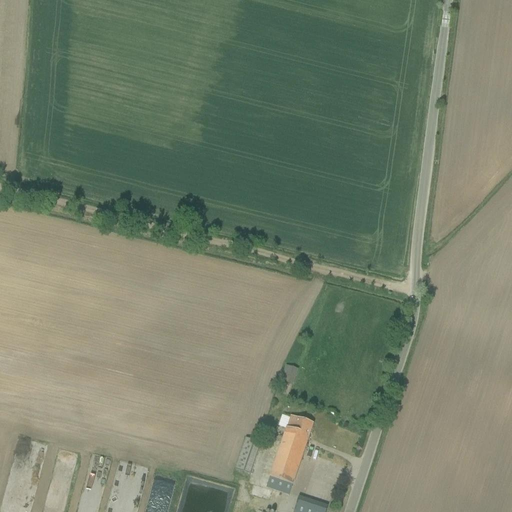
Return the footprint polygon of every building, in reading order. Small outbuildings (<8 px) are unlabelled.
[(296,383),(298,368),(284,366),(282,381),(296,383)] [(266,489),(279,493),(288,496),(292,485),(292,486),(312,425),(290,418),(266,489)] [(245,439),(234,470),(249,475),(260,444),(245,439)] [(138,511),(146,476),(117,470),(109,506),(121,509),(119,511),(138,511)] [(293,511),(325,511),(327,507),(298,498),(293,511)]
